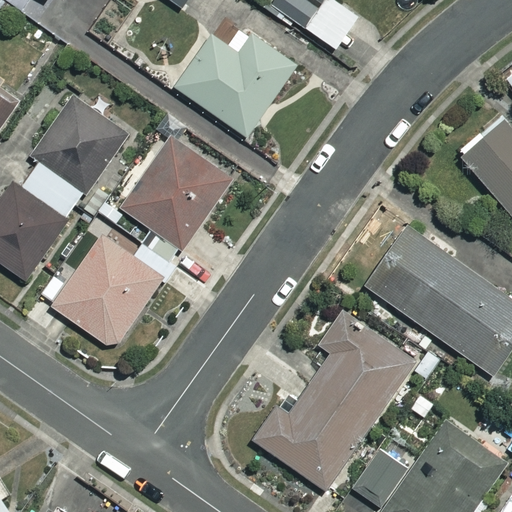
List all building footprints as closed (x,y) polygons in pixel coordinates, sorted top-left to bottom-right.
[(39,0),(5,0),(28,15),(39,0)] [(192,0),(169,0),(186,11),(192,0)] [(283,0),(273,15),(284,23),(288,17),(340,54),(363,21),(333,0),(283,0)] [(301,70),(246,32),(232,52),(216,40),(180,92),(252,141),(301,70)] [(88,60),(71,48),(53,72),(69,84),(88,60)] [(0,137),(22,106),(0,91),(0,137)] [(0,263),(29,284),(131,137),(76,99),(34,160),(41,165),(26,186),(20,181),(0,210),(0,263)] [(511,129),(509,126),(490,143),(485,138),(463,157),(511,213),(511,129)] [(236,184),(174,140),(124,211),(186,255),(236,184)] [(511,362),(511,298),(413,230),(370,291),(500,381),(511,362)] [(165,281),(105,239),(56,309),(115,352),(165,281)] [(419,365),(347,315),(323,349),(335,357),(293,419),(281,410),(257,444),(330,494),(419,365)] [(450,361),(434,350),(418,373),(434,384),(450,361)] [(479,511),(510,467),(448,424),(413,475),(383,454),(357,492),(385,511),(479,511)] [(0,511),(17,511),(0,481),(0,511)]
